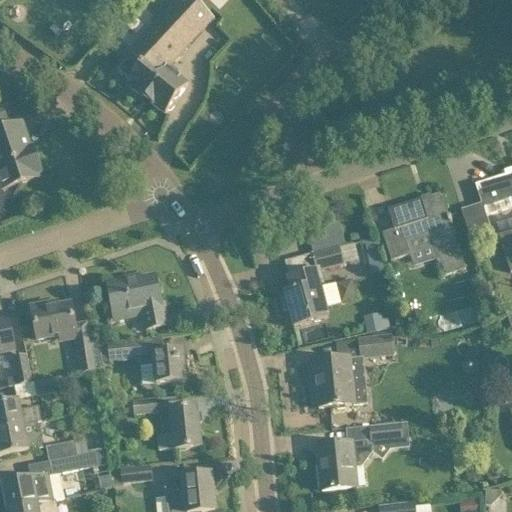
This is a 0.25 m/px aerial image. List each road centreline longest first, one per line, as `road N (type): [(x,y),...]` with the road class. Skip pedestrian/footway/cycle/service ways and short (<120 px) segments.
road 1 (unclassified): [(193,222),(511,121)]
road 2 (unclassified): [(269,511),(247,356),(193,222)]
road 3 (unclassified): [(179,198),(120,130),(0,45)]
road 4 (residential): [(0,258),(179,198)]
